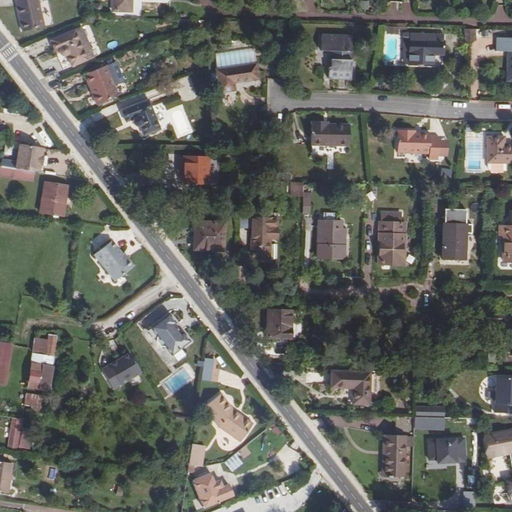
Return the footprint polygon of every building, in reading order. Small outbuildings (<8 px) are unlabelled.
[(18,0),(20,6),(17,6),(24,32),(45,27),(38,0),(18,0)] [(114,0),(114,13),(133,14),(134,0),(158,0),(162,0),(161,0),(114,0)] [(464,29),(465,40),(475,40),(476,29),(464,29)] [(68,56),(73,67),(88,60),(76,31),(52,41),(57,53),(59,52),(60,54),(62,55),(64,56),(66,56),(68,56)] [(411,41),(411,63),(420,63),(425,63),(434,63),(435,54),(444,54),(445,33),(412,33),(411,37),(411,41)] [(327,79),(350,79),(351,61),(352,35),(321,35),(320,51),(330,52),(330,67),(327,67),(327,79)] [(511,56),(508,56),(507,74),(511,73),(511,36),(498,36),(497,50),(508,51),(511,51),(511,56)] [(257,79),(255,65),(216,70),(219,93),(234,91),(233,83),(257,79)] [(97,92),(94,93),(99,104),(120,95),(117,87),(118,84),(116,80),(113,78),(108,66),(86,74),(91,86),(94,85),(97,92)] [(143,136),(160,130),(148,100),(121,111),(125,122),(133,119),(133,122),(133,124),(135,125),(136,127),(138,127),(140,127),(143,136)] [(177,139),(193,133),(183,104),(166,110),(164,105),(158,107),(164,124),(171,122),(177,139)] [(326,124),(326,121),(311,120),(311,144),(349,145),(350,124),(329,124),(326,124)] [(440,155),(440,140),(441,136),(432,136),(432,133),(417,132),(417,130),(398,130),(398,152),(429,153),(429,158),(440,159),(440,155)] [(465,132),(465,173),(482,173),(481,131),(465,132)] [(48,134),(42,137),(46,148),(52,145),(48,134)] [(511,162),(511,144),(504,144),(505,136),(487,136),(486,161),(511,162)] [(449,140),(440,140),(440,155),(448,155),(449,140)] [(41,145),(18,141),(13,168),(27,170),(37,172),(38,164),(39,164),(41,153),(40,153),(41,145)] [(207,156),(180,155),(179,182),(206,183),(207,156)] [(13,168),(2,166),(0,175),(25,179),(27,170),(13,168)] [(442,168),(440,175),(450,177),(452,170),(442,168)] [(46,182),(42,212),(63,216),(67,185),(46,182)] [(290,196),(301,195),(301,182),(289,182),(290,196)] [(302,197),(301,212),(310,212),(311,197),(302,197)] [(278,218),(253,217),(252,260),(270,260),(271,238),(277,238),(278,218)] [(468,218),(445,217),(445,219),(445,224),(444,224),(442,259),(464,260),(465,232),(472,233),(472,225),(467,225),(468,219),(468,218)] [(196,248),(222,249),(223,221),(197,219),(196,248)] [(341,247),(342,231),(342,221),(319,219),(318,259),(345,259),(345,247),(341,247)] [(511,219),(511,221),(511,227),(500,226),(500,234),(504,234),(503,261),(511,261),(511,219)] [(405,264),(407,223),(381,222),(380,264),(405,264)] [(103,234),(92,243),(96,249),(108,241),(103,234)] [(134,267),(128,257),(126,259),(123,254),(113,240),(94,254),(115,281),(134,267)] [(265,338),(289,339),(290,310),(266,309),(265,338)] [(175,355),(192,342),(184,332),(182,334),(175,325),(177,323),(169,313),(153,326),(160,335),(167,345),(175,355)] [(166,345),(167,345),(160,335),(159,336),(159,340),(163,345),(166,345)] [(0,384),(6,385),(12,345),(0,343),(0,384)] [(112,390),(142,374),(130,352),(100,369),(112,390)] [(54,357),(34,354),(28,389),(49,391),(54,357)] [(204,366),(203,378),(215,380),(216,367),(210,366),(204,366)] [(358,404),(359,371),(320,370),(319,387),(343,388),(342,403),(358,404)] [(500,394),(511,394),(511,378),(500,379),(500,394)] [(26,393),(23,408),(43,412),(46,397),(26,393)] [(252,423),(239,414),(237,416),(234,414),(235,411),(233,409),(220,393),(202,407),(217,426),(239,442),(252,423)] [(511,394),(500,394),(499,413),(511,413),(511,394)] [(417,415),(417,427),(426,427),(426,415),(417,415)] [(12,419),(7,446),(31,451),(34,437),(22,435),(24,421),(12,419)] [(511,430),(484,434),(487,458),(507,454),(511,480),(504,481),(508,502),(511,501),(511,430)] [(403,435),(383,435),(381,475),(402,476),(403,435)] [(429,464),(466,463),(466,437),(428,438),(429,464)] [(206,447),(194,446),(190,466),(203,467),(206,447)] [(231,472),(242,464),(235,454),(224,462),(231,472)] [(0,491),(9,493),(14,463),(0,460),(0,491)] [(192,482),(203,509),(222,501),(210,474),(192,482)] [(289,493),(299,488),(293,477),(283,483),(289,493)] [(194,494),(185,493),(184,501),(192,503),(194,494)] [(184,501),(182,511),(191,511),(192,503),(184,501)]
